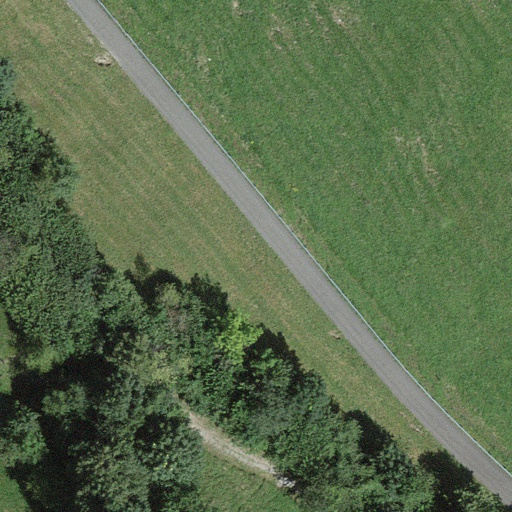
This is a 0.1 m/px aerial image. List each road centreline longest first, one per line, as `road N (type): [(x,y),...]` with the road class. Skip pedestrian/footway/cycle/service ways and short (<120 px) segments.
road 1 (track): [(511,474),(106,0)]
road 2 (track): [(163,400),(336,511)]
